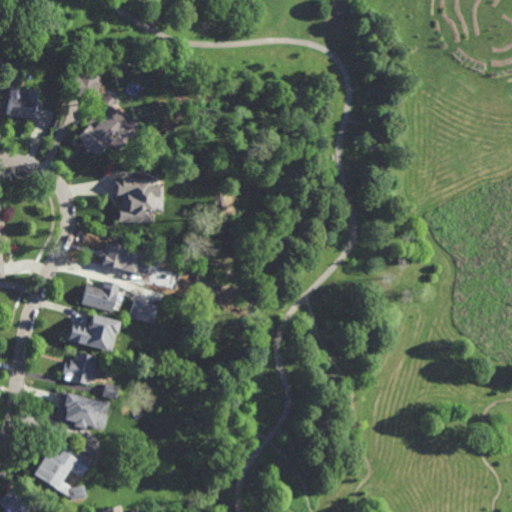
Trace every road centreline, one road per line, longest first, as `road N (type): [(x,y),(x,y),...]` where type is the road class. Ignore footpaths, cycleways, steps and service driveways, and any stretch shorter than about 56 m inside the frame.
road 1 (residential): [(0,158),(47,174),(68,204),(65,241),(25,328)]
road 2 (residential): [(0,445),(14,415),(25,328)]
